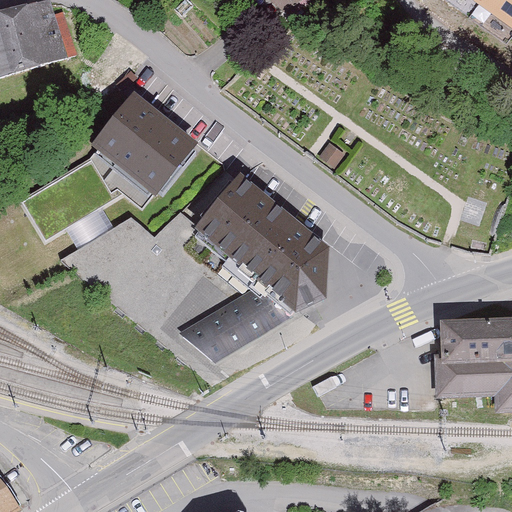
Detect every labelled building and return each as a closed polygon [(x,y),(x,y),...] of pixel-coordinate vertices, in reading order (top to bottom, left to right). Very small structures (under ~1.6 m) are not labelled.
[(274,0),(284,12),(298,0),(274,0)] [(511,0),(479,0),(479,1),(511,24),(511,0)] [(0,78),(73,58),(61,13),(50,16),(47,4),(0,16),(0,78)] [(125,196),(141,208),(196,141),(135,91),(92,143),(99,150),(90,160),(21,203),(46,242),(125,196)] [(180,335),(217,363),(328,294),(332,244),(242,172),(196,226),(255,286),(180,335)] [(498,391),(499,408),(511,407),(511,318),(443,321),(444,358),(439,358),(440,393),(498,391)] [(16,511),(0,485),(0,511),(16,511)]
